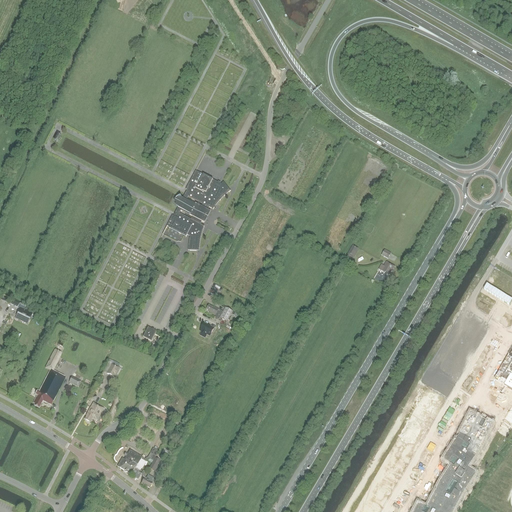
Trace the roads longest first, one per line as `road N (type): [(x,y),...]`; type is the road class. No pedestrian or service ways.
road 1 (unclassified): [(86,458),(144,400),(258,189),(269,100),(328,0)]
road 2 (primary): [(453,218),(280,511)]
road 3 (primary): [(303,511),(469,229)]
road 4 (trunk): [(441,162),(349,106),(330,67),(339,38),(368,20),(454,41)]
road 5 (unclassified): [(498,256),(346,511)]
road 6 (track): [(210,511),(343,267)]
road 7 (trunk): [(255,0),(307,84),(343,118),(448,180)]
